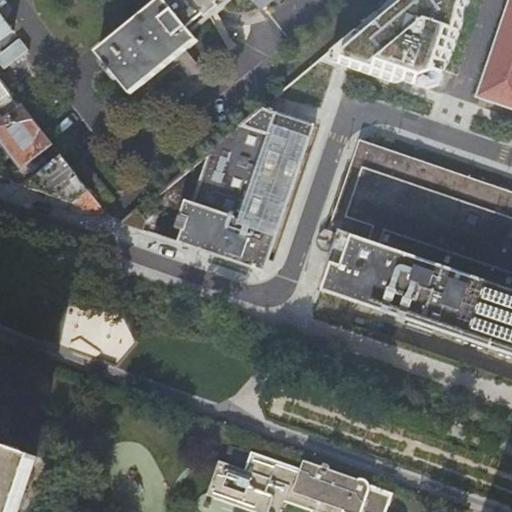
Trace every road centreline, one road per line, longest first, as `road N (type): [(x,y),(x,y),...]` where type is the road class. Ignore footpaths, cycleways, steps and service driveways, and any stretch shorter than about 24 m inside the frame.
road 1 (residential): [(450,135),(374,109),(340,124),(290,279),(265,299),(0,206)]
road 2 (residential): [(495,0),(450,135)]
